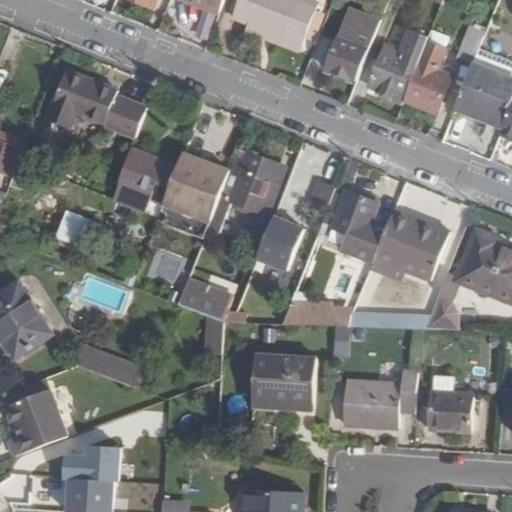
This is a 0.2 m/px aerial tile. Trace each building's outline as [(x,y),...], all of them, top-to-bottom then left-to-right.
[(132,0),(157,10),(159,0),(132,0)] [(225,0),(179,0),(201,9),(203,3),(222,10),(225,0)] [(319,5),(305,0),(242,0),(234,22),(302,49),(319,5)] [(358,83),(382,22),(351,10),(327,70),(358,83)] [(470,28),(459,57),(476,63),(477,63),(482,48),(487,35),(470,28)] [(386,46),(370,87),(407,102),(421,64),(423,60),(430,43),(432,38),(412,31),(404,53),(386,46)] [(423,60),(421,64),(407,102),(438,114),(454,76),(441,71),(443,65),(449,50),(430,43),(423,60)] [(511,60),(482,48),(477,63),(511,76),(511,60)] [(511,76),(477,63),(476,63),(459,109),(505,127),(511,110),(511,76)] [(456,71),(443,65),(441,71),(454,76),(456,71)] [(73,129),(79,115),(106,126),(117,96),(119,91),(69,71),(48,119),(73,129)] [(130,101),(117,96),(106,126),(104,129),(117,133),(130,101)] [(149,107),(130,101),(117,133),(136,141),(149,107)] [(511,110),(505,127),(502,136),(511,139),(511,110)] [(27,146),(0,136),(0,175),(14,180),(27,146)] [(284,167),(250,154),(240,150),(230,174),(212,224),(211,227),(220,231),(231,202),(265,216),(284,167)] [(178,169),(133,151),(115,197),(147,210),(150,201),(164,207),(164,206),(178,169)] [(183,155),(178,169),(164,206),(212,224),(230,174),(183,155)] [(319,182),(309,208),(328,214),(337,189),(319,182)] [(350,237),(344,252),(375,264),(376,261),(391,228),(376,222),(381,205),(348,192),(333,230),(350,237)] [(397,211),(391,228),(376,261),(432,282),(451,233),(397,211)] [(280,213),(263,259),(300,272),(317,227),(280,213)] [(96,223),(67,214),(59,239),(87,249),(96,223)] [(498,244),(481,237),(464,280),(511,299),(511,255),(497,249),(498,244)] [(133,285),(137,275),(128,271),(124,280),(133,285)] [(169,279),(161,299),(180,307),(188,286),(169,279)] [(207,288),(190,281),(188,286),(180,307),(208,317),(223,323),(225,324),(238,324),(245,306),(235,302),(236,301),(225,296),(226,292),(208,286),(207,288)] [(55,336),(21,285),(0,298),(0,332),(18,360),(55,336)] [(432,317),(427,330),(459,331),(459,328),(460,311),(453,300),(441,295),(432,317)] [(295,300),(285,325),(298,326),(327,327),(350,327),(352,305),(333,305),(333,300),(295,300)] [(362,314),(356,314),(350,327),(422,330),(427,330),(432,317),(374,314),(373,316),(362,316),(362,314)] [(208,317),(206,356),(222,357),(225,324),(223,323),(208,317)] [(353,329),(338,328),(336,358),(350,359),(353,329)] [(501,335),(490,340),(494,350),(506,346),(501,335)] [(137,367),(86,348),(78,368),(130,387),(137,367)] [(319,360),(258,355),(254,406),(315,410),(319,360)] [(404,386),(349,383),(346,426),(402,429),(402,415),(416,416),(417,371),(405,370),(404,386)] [(435,391),(434,391),(431,432),(474,435),(477,394),(456,392),(457,378),(436,377),(435,391)] [(20,441),(10,445),(15,459),(71,438),(48,378),(10,393),(4,397),(20,441)] [(243,511),(304,511),(305,495),(244,492),(243,511)] [(94,511),(96,511),(190,511),(191,504),(95,497),(94,511)]
